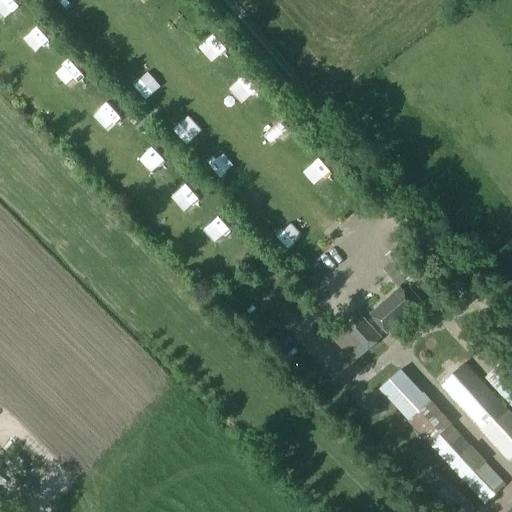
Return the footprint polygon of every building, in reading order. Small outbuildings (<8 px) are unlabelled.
[(26,52),(38,44),(24,22),(12,29),(26,52)] [(142,70),(132,74),(137,89),(148,85),(142,70)] [(283,121),(262,128),(269,145),(289,137),(283,121)] [(153,177),(163,168),(145,150),(136,159),(153,177)] [(394,262),(384,271),(397,287),(423,265),(403,242),(387,255),(394,262)] [(400,289),(373,312),(389,331),(416,307),(400,289)] [(360,315),(344,329),(364,352),(380,338),(360,315)] [(511,365),(506,359),(485,378),(511,407),(511,365)] [(511,415),(466,363),(439,387),(507,458),(511,454),(511,415)] [(400,369),(379,389),(428,444),(483,504),(505,485),(400,369)] [(425,498),(440,511),(465,511),(471,507),(441,480),(425,498)]
